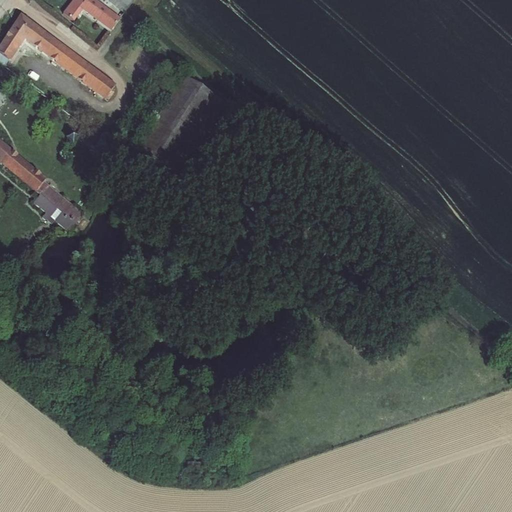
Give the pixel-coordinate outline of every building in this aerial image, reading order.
[(88,11),(116,32),(125,19),(99,0),(78,0),(69,14),(79,22),(88,11)] [(124,0),(134,9),(141,0),(124,0)] [(27,17),(0,57),(0,58),(11,67),(31,38),(112,100),(121,88),(27,17)] [(234,103),(195,74),(145,149),(171,167),(184,177),(234,103)] [(84,136),(78,132),(73,139),(78,144),(84,136)] [(45,195),(51,200),(58,190),(49,182),(51,179),(0,137),(0,164),(2,166),(5,162),(45,195)] [(171,167),(145,149),(133,165),(160,183),(171,167)] [(89,215),(58,190),(51,200),(50,201),(79,226),(89,215)] [(79,226),(50,201),(51,200),(45,195),(39,202),(74,232),(79,226)]
